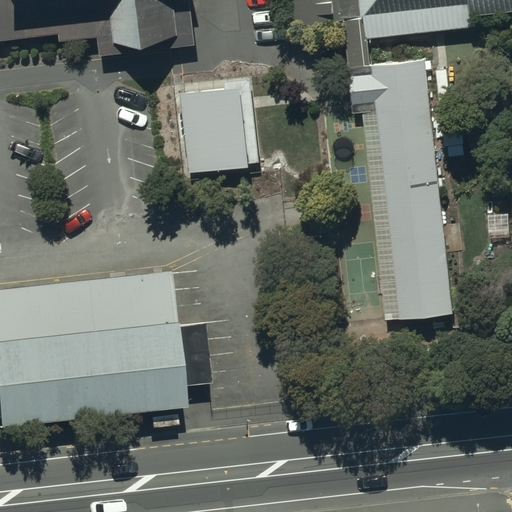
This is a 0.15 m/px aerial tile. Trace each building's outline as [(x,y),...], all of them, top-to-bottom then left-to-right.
[(0,0),(0,41),(62,34),(62,41),(94,38),(102,37),(104,56),(200,44),(194,3),(190,4),(189,0),(0,0)] [(289,0),(293,29),(372,19),(370,0),(289,0)] [(511,0),(370,0),(372,19),(370,37),(511,21),(511,0)] [(456,314),(428,59),(351,67),(356,106),(364,105),(389,322),(456,314)] [(436,73),(445,151),(464,148),(455,71),(436,73)] [(176,91),(188,181),(266,170),(253,80),(176,91)] [(173,280),(0,299),(0,430),(188,409),(178,325),(173,280)] [(152,417),(154,429),(179,426),(177,414),(152,417)]
